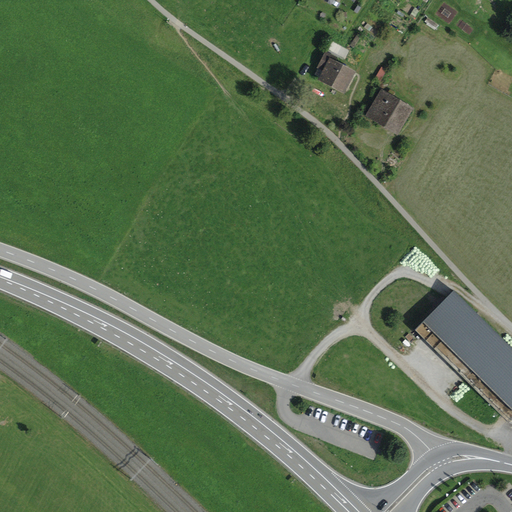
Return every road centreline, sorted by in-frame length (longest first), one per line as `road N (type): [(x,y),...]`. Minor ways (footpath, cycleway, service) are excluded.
road 1 (tertiary): [(439,461),(405,426),(218,354),(66,274),(0,250)]
road 2 (track): [(151,0),(334,138),(511,327)]
road 3 (primary): [(356,511),(231,403),(105,324),(0,276)]
road 4 (track): [(296,386),(335,331),(359,326),(452,410),(510,443),(506,464)]
road 5 (track): [(359,326),(366,303),(413,266),(472,302),(483,297)]
